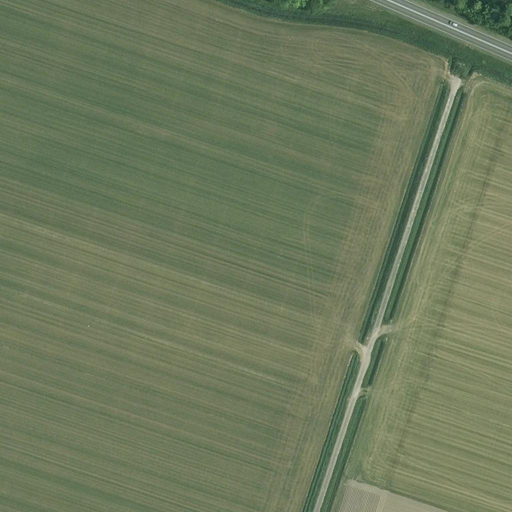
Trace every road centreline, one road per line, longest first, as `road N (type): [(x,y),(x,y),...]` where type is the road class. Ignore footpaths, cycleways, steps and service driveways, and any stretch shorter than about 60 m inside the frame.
road 1 (unclassified): [(315,511),(457,68)]
road 2 (trunk): [(384,0),(511,54)]
